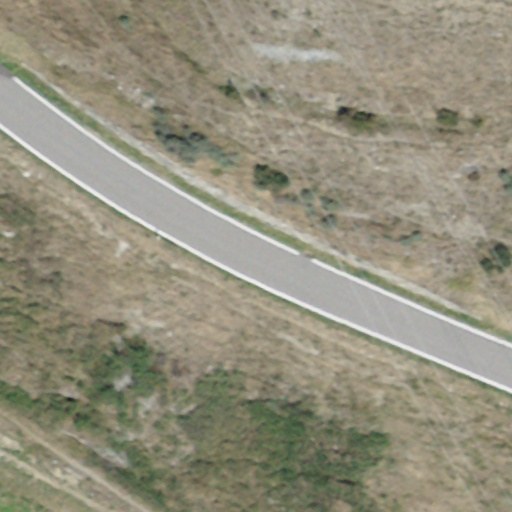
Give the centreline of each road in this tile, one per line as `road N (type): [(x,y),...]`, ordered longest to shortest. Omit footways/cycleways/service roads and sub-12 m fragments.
road 1 (tertiary): [(511,365),(245,252),(101,167),(0,94)]
road 2 (track): [(146,511),(0,417)]
